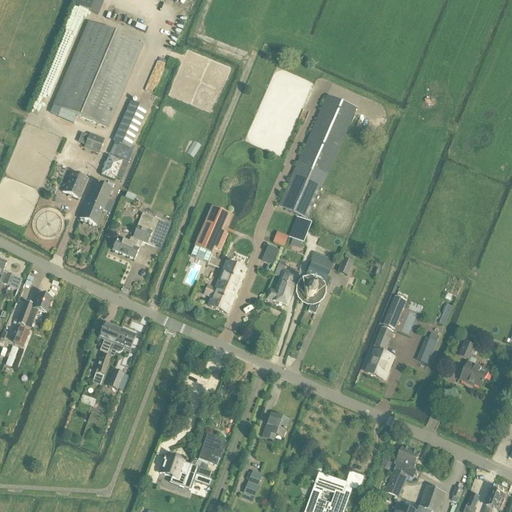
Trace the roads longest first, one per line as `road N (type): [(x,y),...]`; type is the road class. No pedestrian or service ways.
road 1 (unclassified): [(398,426),(0,241)]
road 2 (unknown): [(53,269),(147,52),(134,7)]
road 3 (unknown): [(91,288),(21,469),(0,479)]
road 4 (residential): [(511,475),(398,426)]
